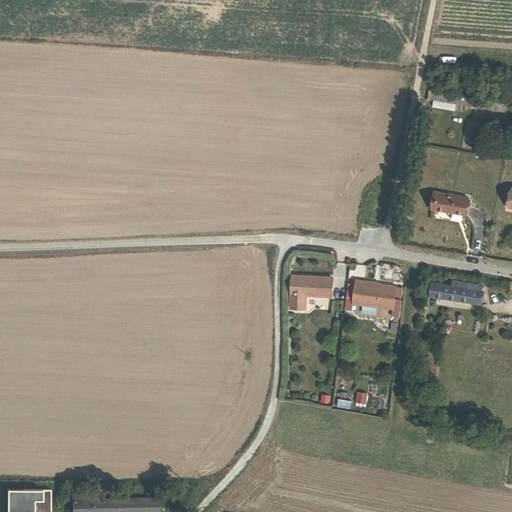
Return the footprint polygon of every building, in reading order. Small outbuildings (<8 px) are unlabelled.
[(511,114),(511,106),(428,94),(427,101),(455,106),(464,107),(511,114)] [(465,215),(468,197),(437,192),(434,210),(465,215)] [(332,297),(333,277),(291,275),(290,308),(306,309),(306,296),(332,297)] [(394,309),(396,286),(376,283),(376,282),(356,280),(353,304),(394,309)] [(430,297),(480,305),(483,287),(453,282),(453,286),(432,283),(430,297)] [(436,376),(437,376),(440,354),(427,353),(425,375),(426,375),(436,376)] [(420,412),(428,413),(430,391),(426,391),(419,390),(418,398),(422,398),(420,412)] [(23,492),(9,492),(8,511),(33,511),(34,511),(50,511),(50,489),(23,489),(23,492)] [(160,511),(160,499),(104,500),(104,494),(73,495),(73,511),(160,511)]
